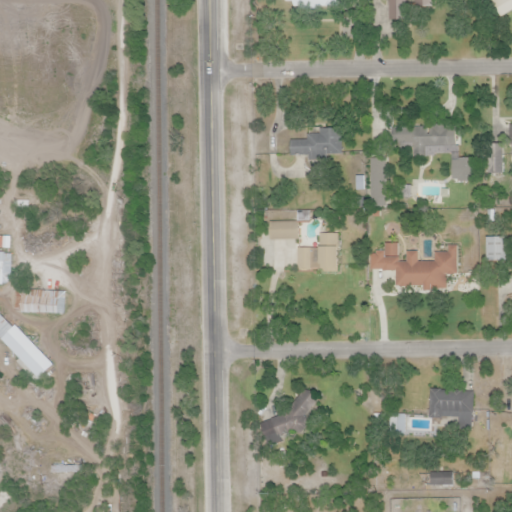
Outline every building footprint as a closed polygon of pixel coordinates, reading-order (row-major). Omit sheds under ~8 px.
[(302,0),(302,7),(343,8),(343,0),(302,0)] [(389,0),(390,16),(406,16),(406,3),(438,3),(438,0),(389,0)] [(511,0),(492,0),(491,1),(503,18),(511,11),(511,0)] [(392,128),(393,149),(454,149),(454,128),(392,128)] [(293,134),(293,153),(313,153),(313,160),(344,160),(343,134),(293,134)] [(369,160),(372,207),(398,205),(395,159),(369,160)] [(459,161),(459,181),(479,181),(479,161),(459,161)] [(272,226),(271,238),(299,239),(299,227),(272,226)] [(298,248),(297,265),(336,265),(337,231),(317,231),(317,248),(298,248)] [(507,236),(488,236),(488,261),(507,261),(507,236)] [(373,251),(374,262),(396,261),(397,283),(448,280),(448,270),(456,270),(455,247),(432,248),(432,260),(420,261),(420,250),(401,251),(401,242),(383,243),(384,250),(373,251)] [(0,249),(0,283),(12,283),(12,249),(0,249)] [(16,291),(15,306),(60,307),(61,293),(16,291)] [(0,311),(0,333),(5,339),(16,328),(0,311)] [(260,426),(266,445),(309,431),(306,420),(323,399),(312,389),(288,417),(260,426)] [(432,392),(430,413),(468,418),(470,397),(432,392)]
